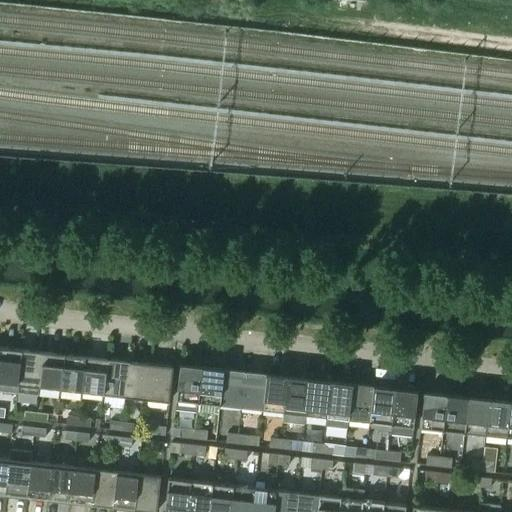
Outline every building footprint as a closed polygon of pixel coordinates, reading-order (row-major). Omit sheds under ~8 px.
[(0,389),(16,392),(17,384),(21,348),(0,345),(0,389)] [(38,394),(39,386),(43,350),(21,348),(17,384),(16,392),(38,394)] [(39,386),(60,388),(64,353),(43,350),(39,386)] [(60,388),(82,391),(86,355),(64,353),(60,388)] [(82,391),(103,393),(107,358),(86,355),(82,391)] [(103,393),(124,396),(129,360),(107,358),(103,393)] [(124,396),(146,398),(150,362),(129,360),(124,396)] [(150,362),(146,398),(168,401),(172,365),(150,362)] [(175,399),(174,409),(196,411),(197,401),(202,365),(201,365),(201,366),(181,364),(181,363),(179,363),(175,399)] [(202,365),(197,401),(198,401),(218,403),(218,404),(219,404),(223,368),(222,368),(202,366),(202,365)] [(223,368),(219,404),(220,404),(240,406),(244,370),(244,371),(224,368),(223,368)] [(244,370),(240,406),(241,406),(261,408),(261,409),(262,409),(266,373),(265,373),(245,371),(245,370),(244,370)] [(266,373),(262,409),(263,408),(283,411),(287,375),(287,376),(267,373),(266,373)] [(283,411),(282,421),(304,423),(305,414),(309,378),(308,378),(288,376),(288,375),(287,375),(283,411)] [(309,378),(305,414),(306,413),(326,416),(330,380),(309,378),(310,378),(309,378)] [(326,416),(325,425),(347,427),(348,418),(352,382),(351,382),(351,383),(331,381),(331,380),(330,380),(326,416)] [(352,382),(348,418),(348,419),(349,418),(369,420),(369,421),(373,385),(353,383),(352,382)] [(373,385),(369,421),(370,421),(390,423),(391,423),(395,387),(394,387),(394,388),(374,385),(373,385)] [(391,423),(390,433),(412,435),(417,390),(416,390),(395,388),(395,387),(391,423)] [(424,391),(420,427),(421,427),(421,426),(442,429),(441,429),(442,429),(446,393),(446,394),(425,391),(424,391)] [(446,393),(442,429),(443,429),(463,431),(463,432),(464,432),(468,396),(467,396),(447,394),(447,393),(446,393)] [(468,396),(464,432),(464,431),(484,434),(485,434),(489,398),(488,398),(468,396)] [(489,398),(485,434),(486,434),(506,436),(511,401),(510,400),(510,401),(490,399),(490,398),(489,398)] [(23,418),(35,420),(36,411),(24,409),(23,418)] [(36,411),(35,420),(47,421),(48,412),(36,411)] [(66,423),(78,425),(79,416),(67,414),(66,423)] [(79,416),(78,425),(90,426),(91,417),(79,416)] [(109,428),(120,429),(122,420),(110,419),(109,428)] [(122,420),(120,429),(132,431),(133,422),(122,420)] [(21,433),(33,435),(34,426),(22,424),(21,433)] [(152,433),(165,434),(166,425),(153,424),(152,433)] [(34,426),(33,435),(45,436),(46,427),(34,426)] [(181,436),(193,438),(195,428),(182,427),(181,436)] [(195,428),(193,438),(206,439),(207,429),(195,428)] [(64,438),(76,440),(77,431),(65,429),(64,438)] [(77,431),(76,440),(88,441),(89,432),(77,431)] [(226,441),(236,442),(237,433),(227,432),(226,441)] [(237,433),(236,442),(247,444),(248,434),(237,433)] [(107,443),(119,444),(120,435),(108,434),(107,443)] [(120,435),(119,444),(131,446),(132,437),(120,435)] [(269,446),(279,447),(280,438),(270,437),(269,446)] [(280,438),(279,447),(290,448),(291,439),(280,438)] [(355,446),(354,456),(365,457),(366,448),(367,439),(356,438),(355,446)] [(151,448),(163,449),(164,440),(152,439),(151,448)] [(313,441),(312,451),(322,452),(324,443),(313,441)] [(179,452),(192,453),(193,444),(180,442),(179,452)] [(324,443),(322,452),(333,453),(344,455),(345,445),(324,443)] [(193,444),(192,453),(204,455),(205,445),(193,444)] [(224,457),(235,458),(236,449),(225,447),(224,457)] [(4,494),(26,496),(30,460),(31,450),(9,448),(8,458),(4,494)] [(236,449),(235,458),(245,459),(246,450),(236,449)] [(374,458),(387,459),(388,450),(375,449),(374,458)] [(388,450),(387,459),(399,461),(400,451),(388,450)] [(267,462),(278,463),(279,453),(268,452),(267,462)] [(279,453),(278,463),(288,464),(289,455),(279,453)] [(426,464),(438,465),(439,456),(427,454),(426,464)] [(439,456),(438,465),(451,467),(452,457),(439,456)] [(0,493),(4,494),(8,458),(0,457),(0,493)] [(310,467),(321,468),(322,458),(311,457),(310,467)] [(322,458),(321,468),(331,469),(332,459),(322,458)] [(470,469),(481,470),(482,460),(471,459),(470,469)] [(26,496),(47,499),(51,463),(30,460),(26,496)] [(482,460),(481,470),(492,471),(493,462),(482,460)] [(353,471),(364,473),(365,463),(354,462),(353,471)] [(47,499),(69,501),(73,465),(51,463),(47,499)] [(372,474),(385,475),(386,465),(374,464),(372,474)] [(69,501),(90,504),(95,468),(73,465),(69,501)] [(386,465),(385,475),(397,477),(399,467),(386,465)] [(90,504),(112,506),(116,470),(95,468),(90,504)] [(112,506),(133,508),(137,473),(116,470),(112,506)] [(424,479),(437,481),(438,471),(425,470),(424,479)] [(438,471),(437,481),(449,482),(450,473),(438,471)] [(137,473),(133,508),(156,511),(160,475),(137,473)] [(469,484),(480,486),(481,476),(470,475),(469,484)] [(186,511),(190,479),(189,479),(169,477),(169,476),(168,476),(163,511),(165,511),(166,511),(186,511)] [(481,476),(480,486),(490,487),(491,477),(481,476)] [(254,486),(251,511),(273,511),(276,488),(275,488),(275,489),(262,487),(263,479),(255,478),(254,486)] [(208,511),(212,481),(211,481),(191,479),(190,479),(186,511),(208,511)] [(229,511),(233,483),(232,483),(232,484),(212,481),(208,511),(229,511)] [(251,511),(254,486),(234,484),(233,483),(229,511),(251,511)] [(360,511),(362,498),(363,489),(341,486),(340,496),(338,511),(360,511)] [(294,511),(297,491),(277,489),(277,488),(276,488),(273,511),(294,511)] [(316,511),(319,493),(318,493),(298,491),(297,491),(294,511),(316,511)] [(338,511),(340,496),(340,495),(340,496),(319,494),(319,493),(316,511),(338,511)] [(381,511),(383,500),(383,501),(362,498),(360,511),(381,511)] [(383,500),(381,511),(404,511),(405,503),(404,503),(384,501),(384,500),(383,500)] [(498,511),(500,504),(478,502),(477,511),(498,511)]
